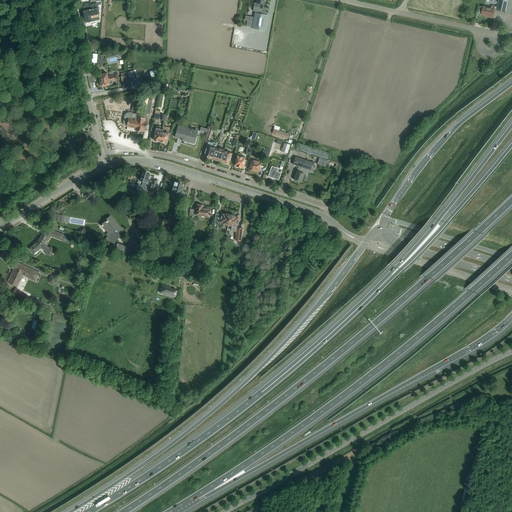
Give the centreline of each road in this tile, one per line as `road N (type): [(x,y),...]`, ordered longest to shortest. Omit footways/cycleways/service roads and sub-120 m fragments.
road 1 (motorway): [(121,511),(323,366),(511,199)]
road 2 (motorway): [(364,243),(263,364),(71,511)]
road 3 (motorway): [(195,497),(372,374),(511,254)]
road 4 (motorway): [(511,124),(393,268),(252,399)]
road 5 (motorway): [(511,143),(399,270),(252,399)]
road 6 (motorway): [(195,497),(437,367),(511,316)]
road 7 (unclassified): [(225,511),(511,352)]
road 8 (residential): [(101,153),(180,158),(325,205),(326,216)]
road 9 (unclassified): [(172,388),(191,182)]
road 10 (motorway): [(252,399),(89,511)]
road 11 (motorway): [(511,83),(439,143),(382,227)]
road 12 (secondary): [(382,227),(393,242),(511,280)]
road 13 (unclassified): [(326,216),(194,174)]
road 14 (secondary): [(511,266),(382,227)]
road 15 (unclassified): [(510,289),(384,249)]
road 16 (unclassified): [(0,228),(104,163)]
